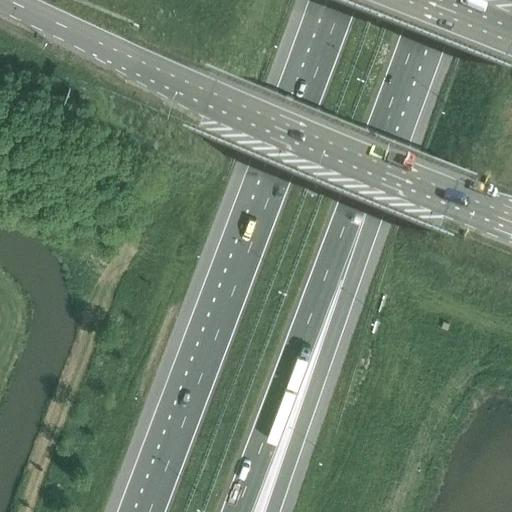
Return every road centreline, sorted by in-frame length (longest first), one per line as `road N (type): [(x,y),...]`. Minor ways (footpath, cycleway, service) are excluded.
road 1 (trunk): [(7,0),(210,94),(511,217)]
road 2 (motorway): [(340,0),(149,511)]
road 3 (motorway): [(237,511),(376,144)]
road 4 (motorway): [(273,511),(320,373),(376,144)]
road 5 (motorway): [(376,144),(430,0)]
